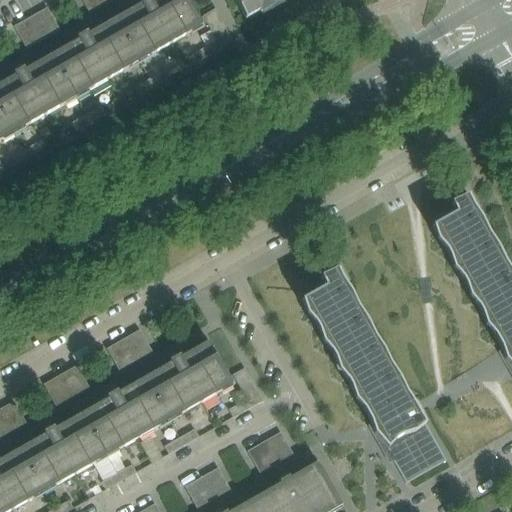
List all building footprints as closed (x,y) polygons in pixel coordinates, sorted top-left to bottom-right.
[(89,14),(96,10),(114,0),(83,0),(86,6),(84,6),(89,14)] [(144,0),(140,3),(141,5),(115,20),(139,63),(203,27),(187,0),(144,0)] [(233,0),(245,20),(280,0),(233,0)] [(26,50),(33,46),(60,31),(59,30),(58,31),(50,18),(52,17),(47,9),(14,28),(16,27),(27,48),(26,49),(26,50)] [(220,21),(214,11),(202,17),(207,25),(208,27),(216,23),(220,21)] [(76,99),(139,63),(115,20),(88,34),(87,32),(77,38),(78,40),(52,55),(76,99)] [(198,52),(203,60),(233,43),(228,35),(224,37),(216,42),(198,52)] [(24,68),(14,74),(15,76),(0,84),(0,111),(13,134),(76,99),(52,55),(25,70),(24,68)] [(157,76),(150,80),(149,80),(153,88),(168,80),(164,72),(157,76)] [(138,96),(153,88),(149,80),(134,89),(138,96)] [(86,116),(90,124),(106,115),(101,107),(86,116)] [(0,141),(13,134),(0,111),(0,141)] [(75,132),(90,124),(86,116),(71,124),(75,132)] [(23,152),(28,159),(43,151),(39,143),(23,152)] [(12,168),(28,159),(23,152),(8,160),(12,168)] [(511,285),(468,207),(456,214),(432,227),(436,233),(443,245),(452,262),(459,274),(468,290),(475,302),(484,319),(491,331),(511,367),(511,285)] [(416,407),(416,408),(411,410),(337,281),(325,287),(302,301),(305,307),(312,319),(322,336),(328,348),(338,364),(345,376),(354,393),(361,405),(406,484),(446,461),(416,407)] [(119,372),(153,353),(140,331),(106,350),(119,372)] [(169,422),(233,386),(208,342),(181,358),(180,356),(170,361),(171,363),(145,378),(169,422)] [(56,408),(89,389),(77,367),(43,386),(56,408)] [(228,411),(233,419),(263,402),(258,394),(254,396),(246,382),(250,379),(244,369),(233,376),(241,391),(235,395),(240,404),(228,411)] [(107,397),(108,399),(82,414),(107,458),(169,422),(145,378),(118,393),(117,391),(107,397)] [(0,439),(26,425),(14,403),(0,410),(0,439)] [(82,414),(55,429),(54,427),(44,433),(45,435),(19,450),(44,494),(107,458),(82,414)] [(184,447),(199,438),(194,430),(179,439),(184,447)] [(259,475),(293,456),(293,455),(291,456),(279,435),(281,434),(280,433),(247,452),(247,453),(249,452),(261,473),(259,474),(259,475)] [(184,447),(179,439),(164,448),(168,455),(184,447)] [(0,511),(10,511),(44,494),(19,450),(0,460),(0,511)] [(318,463),(290,478),(289,476),(279,482),(280,484),(254,499),(261,511),(331,511),(342,506),(318,463)] [(121,482),(136,474),(131,466),(116,475),(121,482)] [(197,510),(231,491),(230,491),(229,491),(217,471),(218,470),(218,469),(184,488),(185,489),(186,488),(198,509),(197,510)] [(121,482),(116,475),(101,483),(106,491),(121,482)] [(261,511),(254,499),(230,511),(226,511),(227,511),(225,511),(261,511)] [(69,502),(53,511),(54,511),(68,511),(73,510),(69,502)]
